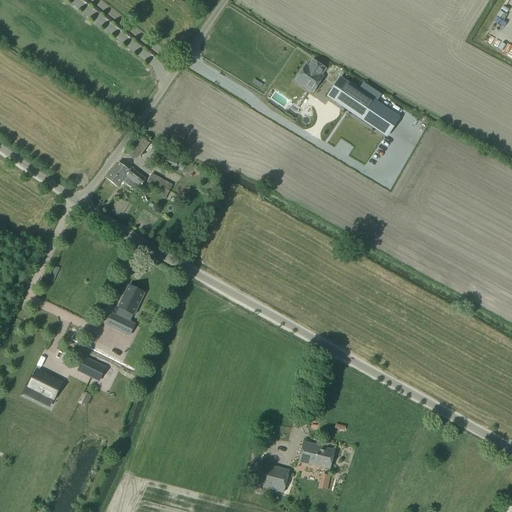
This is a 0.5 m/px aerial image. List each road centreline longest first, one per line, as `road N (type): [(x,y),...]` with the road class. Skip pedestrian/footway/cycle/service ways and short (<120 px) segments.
road 1 (unclassified): [(511,451),(79,203)]
road 2 (unclassified): [(79,203),(225,0)]
